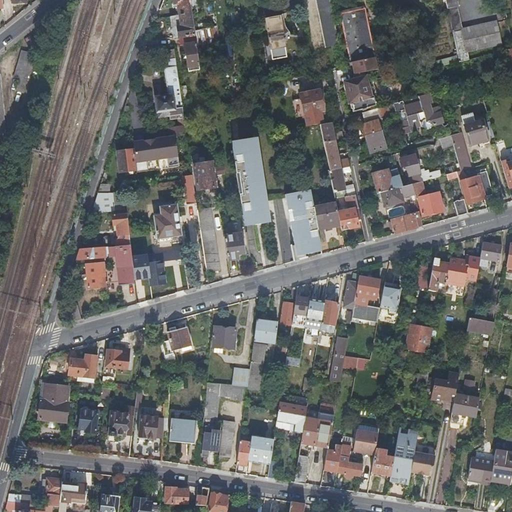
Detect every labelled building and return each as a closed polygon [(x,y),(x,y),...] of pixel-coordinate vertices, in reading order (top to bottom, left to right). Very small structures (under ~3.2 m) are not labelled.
[(173,0),(174,2),(177,2),(179,14),(191,12),(189,0),(173,0)] [(315,0),(325,46),(338,43),(329,0),(315,0)] [(448,11),(458,56),(459,61),(468,58),(466,49),(501,42),(496,18),(461,26),(455,0),(445,0),(446,3),(448,11)] [(436,5),(437,13),(448,11),(446,3),(436,5)] [(341,13),(349,62),(375,55),(365,8),(341,13)] [(194,34),(194,29),(191,12),(179,14),(181,25),(177,26),(179,36),(194,34)] [(285,39),(285,36),(283,37),(283,33),(288,31),(289,32),(290,31),(287,28),(286,24),(284,20),(284,17),(283,17),(283,18),(280,19),(280,15),(265,17),(272,58),(286,56),(284,39),(285,39)] [(196,44),(219,39),(217,25),(194,29),(194,34),(196,44)] [(371,29),(374,44),(383,42),(379,27),(371,29)] [(200,68),(196,44),(194,34),(179,36),(180,44),(184,44),(188,70),(200,68)] [(229,42),(224,44),(228,56),(233,55),(229,42)] [(16,89),(23,91),(34,52),(21,49),(14,75),(19,77),(16,89)] [(174,49),(161,50),(163,59),(169,58),(170,66),(164,67),(168,95),(156,97),(159,117),(171,115),(171,118),(178,117),(184,116),(174,49)] [(493,53),(497,73),(507,70),(503,50),(493,53)] [(363,69),(377,65),(375,55),(357,60),(351,62),(350,62),(354,78),(346,81),(343,81),(347,93),(349,92),(354,110),(373,104),(363,69)] [(422,57),(426,70),(459,61),(458,56),(429,63),(426,55),(422,57)] [(255,78),(240,81),(241,88),(257,85),(255,78)] [(320,111),(324,110),(319,89),(300,93),(307,124),(322,121),(321,114),(320,111)] [(429,92),(426,93),(419,95),(421,105),(429,102),(431,102),(429,92)] [(461,103),(469,100),(468,94),(459,97),(461,103)] [(421,105),(419,95),(405,99),(391,103),(394,113),(398,112),(402,111),(408,132),(414,130),(415,129),(415,128),(415,127),(415,126),(420,124),(421,126),(422,126),(423,127),(424,128),(425,128),(426,128),(427,128),(428,128),(427,126),(426,122),(421,105)] [(429,102),(421,105),(426,122),(427,126),(428,128),(429,128),(430,127),(430,126),(430,125),(443,121),(438,105),(430,107),(429,103),(432,102),(431,102),(429,102)] [(394,113),(391,103),(384,105),(387,115),(394,113)] [(387,115),(384,105),(364,111),(367,121),(387,115)] [(404,133),(408,132),(402,111),(398,112),(404,133)] [(463,124),(469,143),(488,138),(482,118),(463,124)] [(361,124),(370,153),(387,148),(377,119),(361,124)] [(320,123),(323,140),(334,138),(344,137),(342,130),(333,131),(331,121),(320,123)] [(187,133),(186,130),(185,124),(179,125),(169,126),(170,135),(170,138),(156,140),(156,137),(144,139),(144,142),(142,142),(140,134),(132,136),(134,149),(137,169),(137,171),(149,169),(147,159),(167,156),(168,166),(179,165),(175,135),(187,133)] [(450,134),(440,137),(442,146),(452,143),(451,136),(450,134)] [(451,136),(452,143),(460,169),(462,169),(468,167),(459,134),(451,136)] [(241,153),(233,154),(241,211),(250,210),(252,224),(268,221),(255,136),(238,139),(241,153)] [(334,138),(323,140),(329,169),(340,167),(350,165),(348,157),(339,159),(334,138)] [(120,171),(137,169),(134,149),(118,151),(120,171)] [(418,169),(414,154),(407,156),(403,157),(400,158),(403,168),(406,167),(411,183),(421,180),(419,172),(418,169)] [(197,189),(217,186),(213,160),(194,163),(197,189)] [(511,161),(502,164),(509,187),(511,186),(511,161)] [(340,167),(329,169),(335,197),(349,194),(356,192),(354,186),(345,188),(340,167)] [(421,180),(440,175),(440,172),(438,173),(437,170),(427,173),(427,170),(424,171),(423,168),(418,169),(419,172),(421,180)] [(462,169),(460,169),(456,171),(457,175),(459,180),(460,180),(467,203),(486,197),(485,196),(486,195),(486,194),(493,192),(486,168),(478,170),(479,175),(465,178),(462,169)] [(402,185),(398,171),(389,174),(388,169),(372,173),(378,192),(380,192),(399,186),(402,185)] [(187,203),(197,202),(192,173),(183,175),(187,203)] [(425,195),(421,180),(411,183),(414,192),(415,198),(418,197),(423,215),(443,210),(438,191),(434,192),(433,189),(427,190),(428,194),(425,195)] [(110,183),(100,183),(97,192),(110,192),(110,183)] [(411,183),(403,185),(405,190),(409,189),(410,193),(414,192),(411,183)] [(401,194),(399,186),(380,192),(384,205),(402,200),(401,194)] [(304,199),(312,197),(310,188),(302,190),(304,199)] [(318,228),(314,206),(312,197),(304,199),(302,190),(284,193),(294,243),(292,244),(291,243),(292,248),(294,260),(308,256),(308,255),(307,255),(306,253),(314,251),(314,246),(317,246),(316,241),(320,240),(318,228)] [(114,199),(113,193),(113,192),(110,192),(97,192),(91,213),(113,210),(115,209),(114,199)] [(115,209),(119,209),(126,208),(125,198),(124,192),(113,193),(114,199),(115,209)] [(356,192),(349,194),(352,208),(342,210),(341,206),(337,207),(341,224),(342,229),(359,226),(358,219),(355,208),(359,207),(356,192)] [(419,210),(415,198),(406,200),(404,204),(407,214),(419,210)] [(453,201),(458,215),(468,212),(464,198),(453,201)] [(337,207),(336,202),(314,206),(318,228),(341,224),(337,207)] [(195,203),(186,204),(187,216),(196,215),(195,203)] [(154,215),(157,237),(180,234),(176,204),(160,206),(161,214),(154,215)] [(197,208),(207,271),(220,269),(210,206),(197,208)] [(116,245),(130,244),(127,212),(120,213),(119,209),(115,209),(113,210),(114,214),(111,214),(112,224),(116,224),(117,239),(116,242),(116,245)] [(407,214),(391,218),(395,232),(422,225),(419,210),(407,214)] [(224,235),(228,258),(238,256),(237,252),(244,251),(241,233),(224,235)] [(314,251),(322,250),(320,240),(316,241),(317,246),(314,246),(314,251)] [(480,258),(478,264),(486,266),(487,259),(489,259),(489,263),(491,263),(492,260),(499,261),(501,245),(482,242),(480,258)] [(118,284),(135,282),(134,281),(132,255),(130,244),(116,245),(108,246),(108,255),(111,254),(111,255),(115,254),(118,284)] [(80,248),(77,259),(105,256),(105,255),(108,255),(108,246),(80,248)] [(148,254),(132,255),(134,281),(151,279),(148,254)] [(438,258),(433,258),(427,289),(435,291),(437,281),(445,283),(449,257),(450,256),(439,254),(438,262),(437,261),(438,258)] [(449,257),(445,283),(464,286),(465,279),(475,280),(478,264),(480,258),(465,255),(464,260),(449,257)] [(104,262),(85,264),(87,287),(106,285),(104,262)] [(380,279),(358,275),(357,282),(352,308),(352,311),(351,317),(377,322),(379,308),(373,306),(367,305),(368,299),(374,300),(375,298),(376,298),(379,284),(380,279)] [(499,288),(501,276),(494,275),(492,287),(499,288)] [(343,306),(352,308),(357,282),(347,281),(343,306)] [(384,285),(380,306),(390,308),(389,312),(395,313),(398,299),(397,299),(399,288),(394,287),(384,285)] [(295,296),(295,299),(294,303),(293,313),(307,315),(309,298),(295,296)] [(324,301),(309,298),(307,315),(306,319),(321,322),(324,301)] [(338,303),(324,301),(321,322),(320,330),(333,332),(338,303)] [(293,313),(294,303),(283,302),(279,323),(291,324),(293,313)] [(473,319),(468,318),(466,332),(489,336),(491,337),(494,323),(485,321),(486,315),(474,313),(473,319)] [(277,322),(256,319),(253,340),(274,343),(277,322)] [(430,335),(435,336),(436,329),(409,324),(405,348),(427,352),(430,335)] [(169,331),(167,332),(169,340),(160,342),(164,356),(173,353),(172,350),(190,346),(185,327),(175,330),(175,327),(169,329),(169,331)] [(234,349),(236,329),(214,327),(212,347),(234,349)] [(338,337),(330,380),(339,382),(344,356),(345,351),(347,338),(338,337)] [(253,343),(249,370),(248,375),(260,376),(265,344),(253,343)] [(119,352),(106,350),(105,366),(126,369),(128,350),(119,349),(119,352)] [(175,363),(172,354),(166,356),(168,365),(175,363)] [(68,375),(84,376),(93,377),(96,357),(85,356),(85,361),(70,359),(68,375)] [(365,358),(357,357),(355,367),(363,368),(365,358)] [(57,363),(47,361),(44,373),(54,376),(57,363)] [(234,369),(231,384),(247,386),(248,375),(249,370),(234,369)] [(459,373),(449,371),(447,380),(435,378),(431,399),(441,401),(443,395),(454,397),(455,393),(459,373)] [(428,375),(417,373),(415,383),(426,385),(428,375)] [(248,375),(247,386),(246,389),(258,391),(260,376),(248,375)] [(64,421),(68,385),(44,382),(43,390),(42,399),(41,398),(39,419),(64,421)] [(231,384),(207,382),(203,417),(205,417),(213,418),(216,419),(218,395),(231,396),(230,399),(245,400),(246,389),(247,386),(231,384)] [(100,398),(100,391),(76,389),(75,396),(82,396),(100,398)] [(142,393),(136,392),(134,407),(134,409),(140,410),(142,393)] [(454,397),(453,403),(451,412),(476,416),(479,397),(455,393),(454,397)] [(443,395),(441,401),(453,403),(454,397),(443,395)] [(80,410),(82,396),(75,396),(71,426),(78,427),(80,410)] [(306,407),(302,432),(301,441),(328,446),(335,404),(321,401),(319,410),(306,407)] [(279,402),(278,409),(275,428),(302,432),(306,407),(279,402)] [(115,435),(115,434),(124,435),(125,434),(131,435),(134,409),(134,407),(128,406),(127,414),(110,412),(108,434),(115,435)] [(97,411),(80,410),(78,427),(78,428),(84,429),(84,432),(95,433),(97,411)] [(162,438),(163,418),(156,417),(140,415),(138,437),(145,438),(145,437),(155,438),(155,437),(162,438)] [(201,456),(208,457),(209,450),(218,451),(220,430),(212,429),(213,418),(205,417),(202,449),(201,456)] [(196,421),(171,418),(168,440),(193,443),(196,421)] [(223,420),(218,457),(227,458),(229,457),(234,421),(223,420)] [(390,475),(389,481),(398,483),(399,477),(410,479),(411,471),(414,452),(418,431),(399,427),(394,457),(390,475)] [(358,451),(374,454),(375,448),(377,438),(361,435),(358,451)] [(273,439),(251,436),(250,441),(248,458),(270,462),(273,439)] [(240,440),(236,462),(247,464),(248,458),(250,441),(240,440)] [(342,441),(341,445),(339,455),(349,457),(350,449),(347,448),(348,442),(342,441)] [(327,449),(324,469),(337,472),(339,455),(341,445),(335,444),(334,451),(327,449)] [(374,454),(371,472),(390,475),(394,457),(385,456),(386,450),(375,448),(374,454)] [(511,473),(511,451),(495,449),(493,462),(490,480),(510,483),(511,473)] [(431,475),(435,455),(414,452),(411,471),(431,475)] [(299,454),(294,481),(299,482),(304,483),(308,461),(307,455),(299,454)] [(339,455),(337,472),(345,473),(345,476),(347,479),(350,479),(352,478),(353,474),(361,476),(362,465),(348,462),(349,457),(339,455)] [(484,484),(490,485),(490,480),(493,462),(471,458),(468,478),(480,480),(485,481),(484,484)] [(280,463),(270,462),(268,474),(278,475),(280,463)] [(61,482),(62,479),(53,478),(47,477),(45,492),(49,493),(47,505),(53,506),(59,506),(59,501),(61,482)] [(61,482),(59,501),(70,502),(71,497),(86,499),(87,485),(73,483),(61,482)] [(183,504),(187,504),(187,489),(175,489),(175,488),(165,488),(165,504),(183,504)] [(206,506),(209,489),(203,488),(201,497),(197,496),(196,505),(206,506)] [(103,491),(103,495),(102,495),(100,511),(116,511),(118,496),(111,495),(111,492),(110,490),(104,490),(103,491)] [(221,494),(210,492),(208,511),(213,511),(224,511),(227,495),(220,494),(221,494)] [(23,496),(8,494),(6,501),(20,502),(22,502),(23,496)] [(40,498),(23,496),(22,502),(39,504),(40,498)] [(159,511),(159,504),(159,503),(152,502),(145,502),(145,499),(135,498),(133,511),(149,511),(149,510),(159,511)] [(6,501),(4,509),(8,509),(18,510),(21,510),(22,502),(20,502),(6,501)] [(303,511),(304,506),(305,504),(291,501),(289,511),(303,511)] [(44,511),(45,505),(39,504),(22,502),(21,510),(18,510),(18,511),(44,511)]
